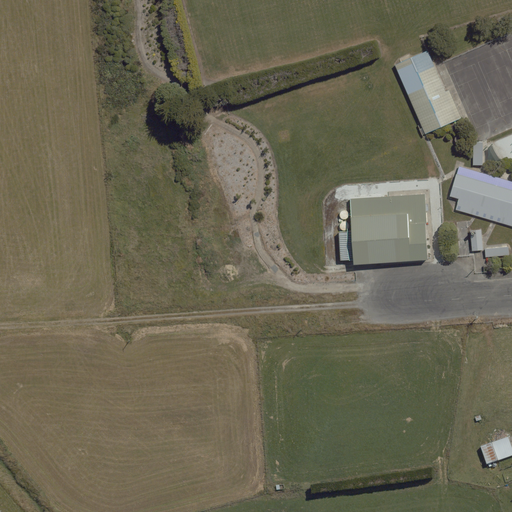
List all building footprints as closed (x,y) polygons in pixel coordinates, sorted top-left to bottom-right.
[(429,51),(397,64),(426,133),(462,118),(450,89),(447,91),(429,51)] [(488,141),(475,142),(477,165),(490,164),(488,141)] [(511,189),(459,174),(452,196),(460,198),(456,210),(511,225),(511,189)] [(426,204),(425,192),(352,197),(354,231),(349,231),(351,260),(356,260),(356,264),(430,259),(427,211),(429,211),(428,203),(426,204)] [(473,250),(484,249),(482,229),(472,230),(473,250)] [(486,248),(487,257),(510,255),(509,247),(486,248)] [(511,441),(511,437),(481,447),(488,466),(511,457),(511,441)]
